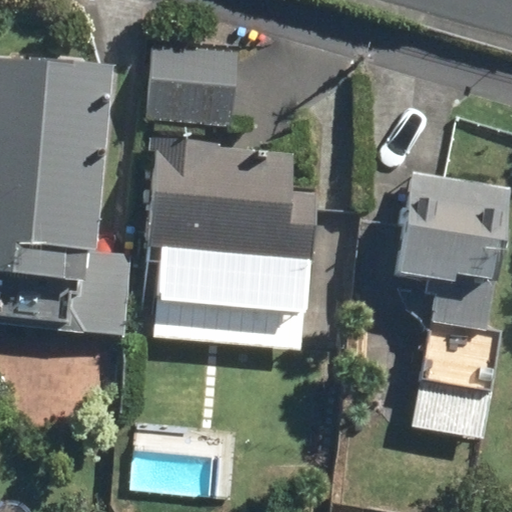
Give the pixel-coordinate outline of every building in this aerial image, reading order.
[(243,45),(161,48),(163,101),(245,98),(243,45)] [(107,69),(0,59),(0,327),(119,338),(127,259),(90,255),(107,69)] [(285,158),(148,148),(140,250),(304,262),(309,196),(283,194),(285,158)] [(503,189),(405,174),(389,279),(444,287),(445,280),(488,287),(503,189)] [(492,331),(421,319),(401,429),(473,442),(492,331)]
